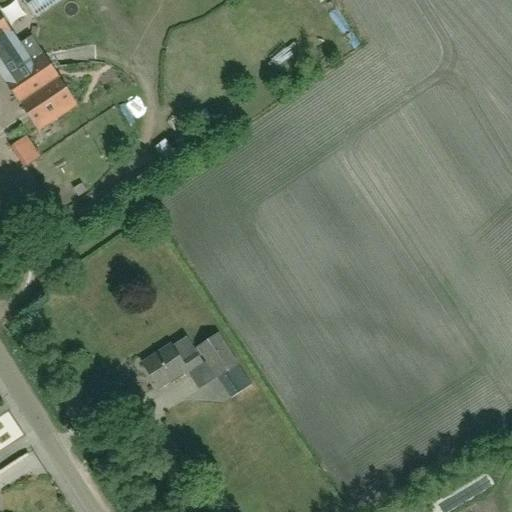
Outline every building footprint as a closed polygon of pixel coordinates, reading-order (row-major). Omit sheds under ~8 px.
[(21,0),(34,19),(61,0),(21,0)] [(0,72),(19,101),(55,76),(31,40),(19,48),(15,41),(0,18),(0,72)] [(19,101),(39,130),(75,106),(55,76),(19,101)] [(32,137),(14,147),(28,169),(45,159),(32,137)] [(183,377),(203,364),(186,338),(171,348),(171,347),(143,365),(158,389),(181,374),(183,377)] [(203,364),(203,365),(208,373),(213,371),(218,378),(233,368),(228,361),(228,360),(214,338),(197,349),(205,362),(203,364)] [(139,441),(154,465),(165,458),(150,435),(139,441)]
